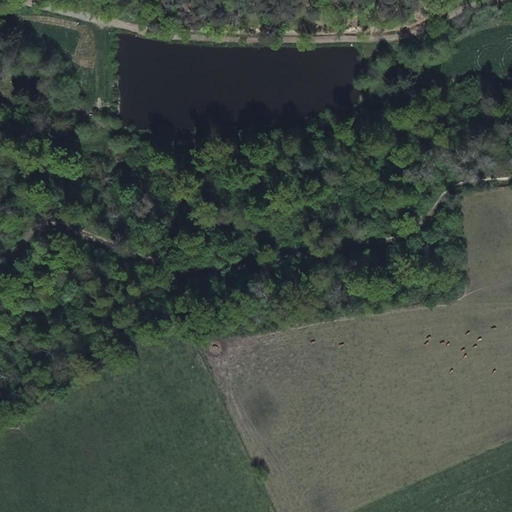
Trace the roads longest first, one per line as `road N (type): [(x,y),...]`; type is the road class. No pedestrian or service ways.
road 1 (track): [(0,267),(51,217),(124,252),(209,268),(402,232),(446,188),(511,175)]
road 2 (track): [(504,0),(391,36),(199,39),(14,0)]
